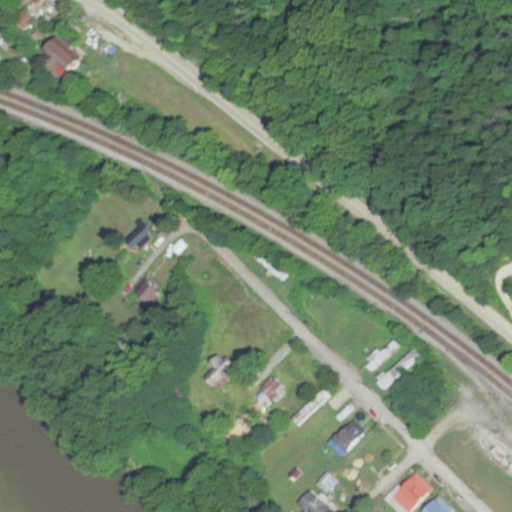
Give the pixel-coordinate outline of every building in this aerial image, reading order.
[(19,19),(32,31),(41,20),(29,8),(19,19)] [(131,62),(100,40),(92,51),(124,73),(131,62)] [(47,54),(72,77),(82,66),(57,43),(47,54)] [(143,243),(157,230),(149,222),(154,218),(147,211),(129,228),(143,243)] [(256,257),(283,280),(288,274),(261,251),(256,257)] [(422,358),(413,349),(379,383),(388,392),(422,358)] [(211,377),(225,390),(239,376),(233,369),(239,363),(229,353),(215,367),(218,370),(211,377)] [(259,395),(273,409),(291,390),(277,377),(259,395)] [(333,396),(326,389),(295,420),(302,427),(333,396)] [(226,436),(235,444),(266,413),(258,405),(226,436)] [(347,456),(366,436),(354,424),(335,444),(347,456)] [(416,511),(435,487),(416,473),(392,508),(397,511),(416,511)] [(456,511),(442,497),(427,511),(456,511)]
